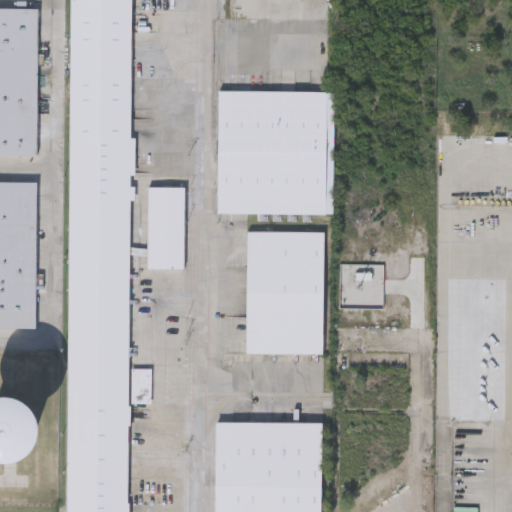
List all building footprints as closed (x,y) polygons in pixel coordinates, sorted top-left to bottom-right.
[(65,511),(68,0),(130,0),(130,138),(127,511),(65,511)] [(36,156),(0,156),(0,9),(37,9),(36,156)] [(333,92),(333,215),(217,215),(217,92),(333,92)] [(0,330),(0,182),(35,183),(34,330),(0,330)] [(146,270),(146,188),(184,188),(184,270),(146,270)] [(245,355),(246,232),(322,233),(322,356),(245,355)] [(0,466),(29,465),(27,402),(0,403),(0,466)] [(320,511),(214,511),(214,423),(320,423),(320,511)]
